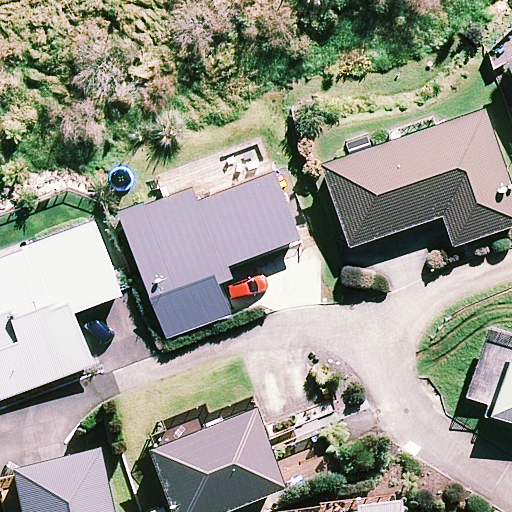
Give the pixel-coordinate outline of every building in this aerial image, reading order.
[(511,226),(511,191),(484,109),(323,164),(351,246),(443,215),(454,246),(511,226)] [(230,316),(220,285),(238,279),(232,262),(298,240),(275,172),(197,199),(194,189),(122,214),(164,338),(230,316)] [(122,295),(97,224),(0,257),(0,400),(94,369),(74,311),(122,295)] [(511,329),(497,325),(471,407),(511,420),(511,329)] [(234,511),(280,495),(250,414),(147,453),(169,511),(234,511)] [(324,437),(277,456),(294,498),(341,478),(324,437)] [(106,511),(93,458),(10,479),(18,511),(106,511)]
